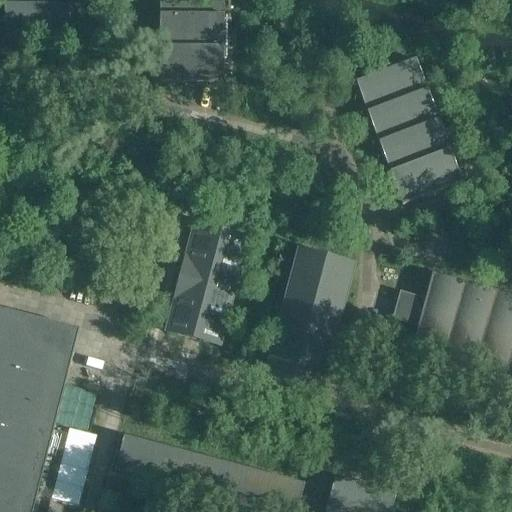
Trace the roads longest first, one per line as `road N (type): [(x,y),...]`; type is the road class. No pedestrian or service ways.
road 1 (unclassified): [(337,406),(365,289),(367,205),(341,149),(0,68)]
road 2 (unclassified): [(0,294),(110,323),(117,353),(80,511)]
road 3 (unclassified): [(337,406),(475,443)]
